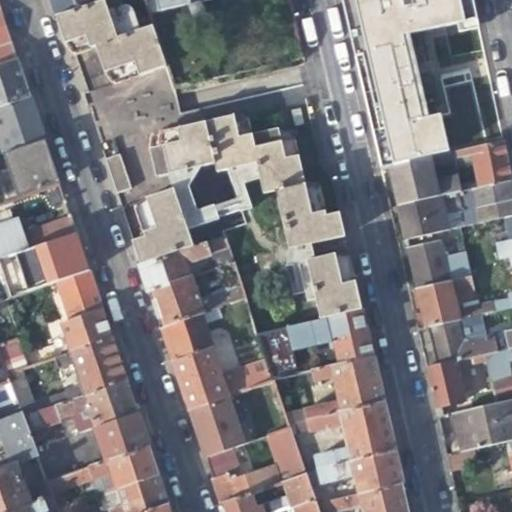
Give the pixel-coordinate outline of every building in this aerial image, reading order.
[(46,0),(53,19),(103,1),(105,0),(46,0)] [(154,31),(182,23),(179,10),(160,15),(155,0),(143,0),(152,26),(154,31)] [(155,0),(160,15),(179,10),(182,23),(187,25),(200,21),(201,16),(199,6),(221,0),(220,0),(155,0)] [(479,33),(472,0),(339,0),(378,169),(386,169),(428,159),(441,156),(435,122),(428,123),(411,40),(456,30),(461,38),(479,33)] [(167,70),(154,31),(152,26),(139,31),(116,39),(103,1),(53,19),(62,47),(84,40),(88,51),(95,49),(104,74),(134,65),(139,79),(167,70)] [(0,67),(16,62),(0,14),(0,67)] [(0,106),(28,97),(24,87),(16,62),(0,67),(0,106)] [(210,81),(174,90),(184,121),(218,114),(210,81)] [(37,123),(28,97),(0,106),(0,155),(43,141),(37,123)] [(177,146),(147,153),(153,178),(154,181),(212,167),(214,175),(236,170),(237,173),(254,169),(261,198),(273,195),(288,253),(344,240),(339,216),(311,222),(308,207),(296,159),(283,162),(276,132),(235,141),(230,119),(174,133),(177,146)] [(43,141),(0,155),(0,205),(58,185),(43,141)] [(471,158),(477,182),(478,189),(510,181),(505,158),(502,143),(452,154),(454,162),(471,158)] [(455,164),(454,162),(452,154),(445,156),(448,166),(455,164)] [(102,163),(111,192),(127,187),(117,158),(102,163)] [(434,185),(428,159),(386,169),(389,183),(395,209),(398,208),(437,199),(434,185)] [(458,179),(434,185),(437,199),(458,194),(461,193),(459,186),(458,179)] [(477,182),(459,186),(461,193),(468,191),(473,211),(511,201),(511,191),(510,181),(478,189),(477,182)] [(129,193),(127,187),(111,192),(114,198),(129,193)] [(173,193),(145,202),(155,232),(142,237),(143,241),(130,246),(138,269),(192,251),(177,204),(192,199),(189,190),(174,195),(173,193)] [(466,227),(511,216),(511,201),(473,211),(468,191),(461,193),(458,194),(466,227)] [(440,212),(437,199),(398,208),(400,220),(405,242),(430,236),(426,224),(437,221),(435,213),(440,212)] [(69,219),(18,238),(24,254),(75,236),(69,219)] [(0,262),(24,254),(18,238),(14,227),(0,231),(0,262)] [(472,291),(469,278),(446,283),(416,290),(419,306),(425,330),(459,322),(511,309),(511,237),(492,242),(496,260),(509,257),(511,272),(511,293),(507,295),(509,301),(455,313),(451,297),(472,291)] [(225,240),(192,251),(138,269),(147,295),(188,281),(182,265),(186,263),(192,265),(210,259),(209,256),(228,250),(225,240)] [(411,267),(416,290),(446,283),(444,274),(437,244),(407,252),(411,267)] [(226,268),(233,266),(231,260),(224,262),(226,268)] [(310,279),(320,323),(361,313),(355,287),(340,290),(338,280),(333,260),(297,268),(300,282),(310,279)] [(466,268),(444,274),(446,283),(469,278),(466,268)] [(55,286),(68,324),(100,311),(88,274),(55,286)] [(190,280),(188,281),(147,295),(158,330),(200,316),(245,300),(241,289),(217,296),(217,300),(205,304),(200,310),(190,280)] [(2,304),(0,304),(0,367),(4,378),(16,374),(67,356),(69,355),(59,327),(46,331),(52,347),(36,353),(37,358),(18,364),(13,348),(17,346),(2,304)] [(59,327),(69,355),(110,341),(100,311),(68,324),(59,327)] [(330,336),(337,368),(372,358),(366,334),(361,313),(320,323),(257,338),(269,372),(273,385),(294,379),(285,347),(330,336)] [(212,352),(200,316),(158,330),(170,365),(209,353),(212,352)] [(462,338),(459,322),(425,330),(429,345),(435,369),(483,357),(501,353),(511,350),(511,332),(470,342),(462,338)] [(63,395),(66,404),(82,399),(125,384),(110,341),(69,355),(67,356),(79,389),(63,395)] [(225,399),(209,353),(170,365),(186,412),(225,399)] [(507,381),(501,353),(483,357),(484,365),(490,385),(507,381)] [(464,370),(484,365),(483,357),(435,369),(425,371),(429,390),(433,410),(461,404),(456,382),(466,379),(464,370)] [(334,403),(298,412),(301,423),(304,423),(382,403),(377,380),(372,358),(337,368),(305,376),(309,386),(329,380),(334,403)] [(257,375),(261,388),(273,385),(269,372),(257,375)] [(32,416),(16,374),(4,378),(7,385),(14,403),(19,415),(21,420),(32,416)] [(471,397),(466,379),(456,382),(461,404),(464,413),(474,410),(471,397)] [(511,379),(507,381),(490,385),(492,393),(495,406),(511,401),(511,379)] [(21,420),(26,434),(66,419),(69,424),(73,422),(78,432),(92,426),(94,430),(135,414),(125,384),(82,399),(66,404),(60,406),(53,409),(41,413),(32,416),(21,420)] [(252,403),(259,426),(264,440),(266,439),(289,432),(287,427),(283,416),(273,385),(261,388),(239,395),(242,406),(252,403)] [(492,393),(471,397),(474,410),(495,406),(492,393)] [(37,404),(41,413),(53,409),(51,402),(50,399),(37,404)] [(57,400),(51,402),(53,409),(60,406),(57,400)] [(480,449),(505,443),(511,441),(511,401),(495,406),(474,410),(464,413),(456,415),(459,432),(464,455),(480,451),(480,449)] [(0,422),(19,415),(14,403),(0,409),(0,422)] [(312,460),(315,470),(393,451),(387,426),(382,403),(304,423),(308,433),(340,425),(346,451),(312,460)] [(298,412),(283,416),(287,427),(301,423),(298,412)] [(0,456),(0,469),(11,465),(35,456),(26,434),(21,420),(19,415),(0,422),(0,447),(3,456),(0,456)] [(291,438),(308,433),(304,423),(301,423),(287,427),(289,432),(291,438)] [(259,426),(198,447),(203,460),(220,454),(228,452),(264,440),(259,426)] [(98,444),(105,463),(147,448),(140,429),(98,444)] [(203,460),(209,481),(218,506),(249,496),(261,492),(275,487),(304,478),(302,473),(291,438),(289,432),(266,439),(276,468),(237,480),(228,452),(220,454),(203,460)] [(109,474),(115,492),(156,477),(147,448),(105,463),(87,470),(92,481),(109,474)] [(352,476),(357,496),(401,485),(396,466),(393,451),(315,470),(318,482),(318,484),(352,476)] [(445,462),(449,477),(476,470),(473,456),(445,462)] [(0,511),(11,511),(26,507),(11,465),(0,469),(0,511)] [(28,475),(38,502),(41,501),(50,498),(50,496),(46,486),(40,470),(28,475)] [(50,496),(92,481),(87,470),(46,486),(50,496)] [(306,485),(318,482),(315,470),(302,473),(304,478),(306,485)] [(108,511),(145,511),(166,505),(160,489),(156,477),(115,492),(121,508),(111,511),(108,511)] [(284,491),(287,499),(290,509),(291,509),(312,502),(306,485),(304,478),(275,487),(277,494),(284,491)] [(342,511),(359,508),(360,511),(406,511),(404,499),(401,485),(357,496),(314,508),(315,511),(342,511)] [(105,496),(111,511),(121,508),(115,492),(105,496)] [(266,506),(261,492),(249,496),(254,509),(266,506)] [(268,511),(266,506),(254,509),(249,496),(218,506),(220,511),(268,511)] [(55,511),(50,498),(41,501),(44,511),(55,511)] [(287,499),(266,506),(268,511),(281,511),(290,509),(287,499)] [(44,511),(41,501),(38,502),(26,507),(11,511),(44,511)] [(315,511),(314,508),(312,502),(291,509),(291,511),(315,511)]
